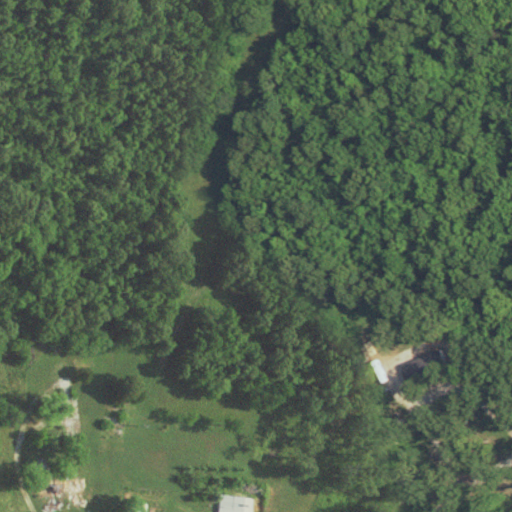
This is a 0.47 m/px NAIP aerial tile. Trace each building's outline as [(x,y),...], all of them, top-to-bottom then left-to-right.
[(448,348),(433,354),(430,347),(413,353),(416,362),(408,365),(414,381),(455,367),(448,348)] [(59,378),(62,425),(65,425),(66,442),(83,441),(80,396),(74,396),(73,376),(59,378)] [(40,494),(85,495),(85,479),(41,479),(40,494)] [(216,511),(252,511),(253,497),(218,495),(216,511)] [(123,511),(144,511),(144,499),(130,499),(130,511),(124,511),(123,511)]
